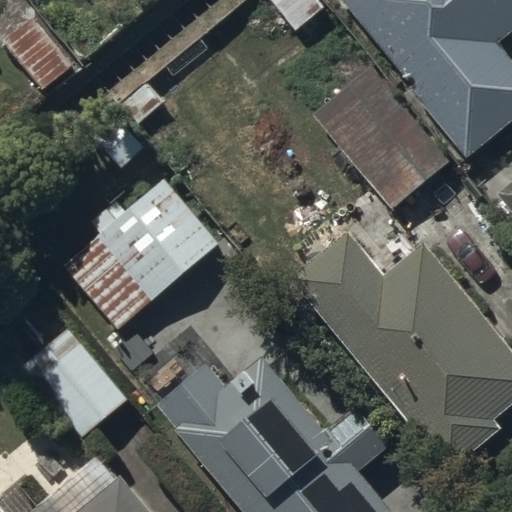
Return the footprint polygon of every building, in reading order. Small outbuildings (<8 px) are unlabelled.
[(100,0),(116,19),(139,0),(100,0)] [(511,0),(332,0),(402,82),(398,85),(462,162),(511,121),(511,51),(501,38),(511,28),(511,0)] [(30,8),(0,31),(0,35),(41,88),(73,63),(30,8)] [(371,66),(314,112),(392,207),(448,160),(371,66)] [(220,239),(163,175),(124,210),(115,200),(91,220),(99,229),(62,262),(120,327),(220,239)] [(511,178),(498,190),(511,207),(511,178)] [(511,399),(511,346),(421,238),(383,269),(348,227),(288,276),(448,468),(502,424),(494,414),(511,399)] [(128,397),(69,326),(23,363),(82,434),(128,397)] [(208,360),(156,402),(246,511),(385,511),(390,508),(359,471),(392,444),(356,401),(325,427),(265,355),(248,368),(245,364),(225,380),(208,360)] [(157,511),(123,471),(73,511),(157,511)]
